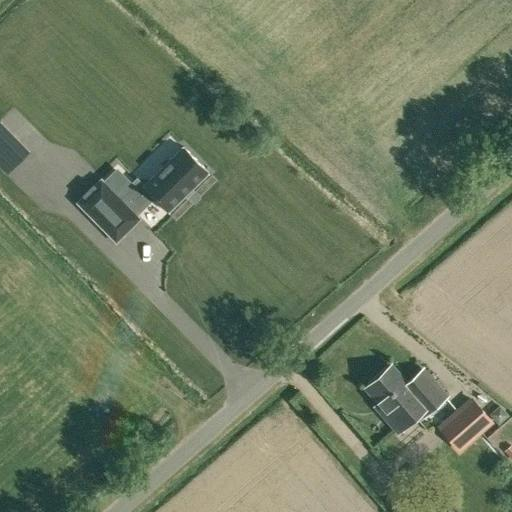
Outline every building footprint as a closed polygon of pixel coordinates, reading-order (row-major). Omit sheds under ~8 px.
[(77,202),(116,242),(140,218),(135,213),(152,196),(168,212),(208,172),(183,146),(143,185),(139,181),(120,198),(101,178),(77,202)] [(278,181),(291,188),(297,176),(283,170),(278,181)] [(378,403),(405,432),(442,399),(435,391),(445,382),(429,363),(411,379),(396,362),(382,375),(388,382),(380,389),(386,395),(378,403)] [(491,423),(471,400),(439,428),(459,450),(491,423)] [(506,415),(501,409),(493,416),(498,422),(506,415)] [(394,511),(418,511),(408,500),(394,511)]
